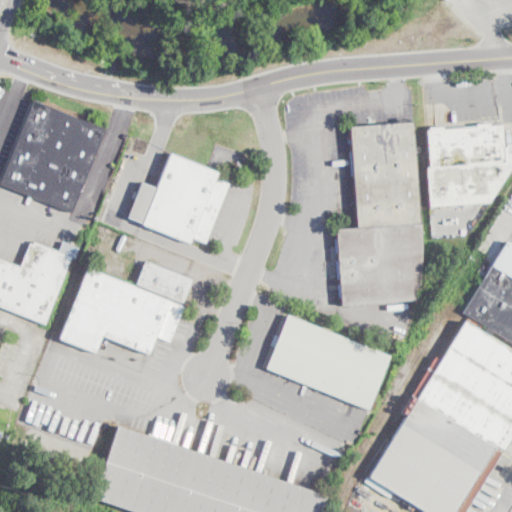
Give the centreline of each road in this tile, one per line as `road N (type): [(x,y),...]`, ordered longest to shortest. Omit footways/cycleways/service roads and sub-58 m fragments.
road 1 (tertiary): [(0,55),(73,82),(182,101),(341,68),(511,56)]
road 2 (residential): [(257,87),(275,159),(272,207),(207,375)]
